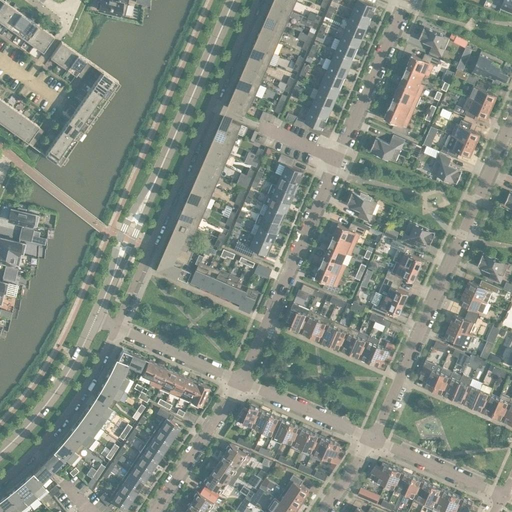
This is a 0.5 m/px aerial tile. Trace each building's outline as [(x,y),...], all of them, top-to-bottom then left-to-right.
[(12,6),(4,0),(0,5),(0,21),(1,22),(12,6)] [(98,9),(124,15),(127,0),(99,0),(99,2),(97,1),(96,8),(98,8),(98,9)] [(273,0),(273,2),(292,11),(296,0),(295,0),(273,0)] [(357,0),(353,10),(371,17),(376,6),(375,5),(362,0),(357,0)] [(511,0),(502,0),(500,6),(511,11),(511,7),(511,0)] [(269,10),(268,13),(287,21),(292,11),(273,2),(273,3),(272,3),(269,10)] [(20,12),(12,6),(1,22),(9,28),(20,12)] [(370,18),(371,17),(353,10),(349,19),(366,27),(370,18)] [(18,34),(29,18),(20,12),(9,28),(18,34)] [(265,21),(264,23),(283,32),(287,21),(268,13),(264,20),(265,21)] [(37,24),(29,18),(18,34),(26,40),(37,24)] [(349,19),(344,29),(362,37),(366,27),(349,19)] [(278,42),(283,32),(264,23),(262,26),(259,33),(259,34),(278,42)] [(34,45),(45,30),(37,24),(26,40),(34,45)] [(423,27),(419,38),(418,39),(432,44),(429,51),(441,56),(449,37),(424,26),(423,27)] [(344,29),(340,39),(358,47),(358,46),(362,37),(344,29)] [(54,36),(45,30),(34,45),(42,51),(54,36)] [(278,42),(259,34),(258,37),(257,37),(254,44),(255,44),(273,53),(278,42)] [(353,57),(358,47),(340,39),(336,49),(353,57)] [(63,42),(61,41),(50,57),(58,63),(69,47),(63,42)] [(269,63),(273,53),(255,44),(253,47),(250,54),(250,55),(269,63)] [(58,63),(67,69),(78,53),(69,47),(58,63)] [(353,58),(353,57),(336,49),(331,59),(349,67),(353,58)] [(75,75),(76,74),(86,59),(78,53),(67,69),(75,75)] [(437,66),(440,59),(427,54),(425,60),(411,54),(411,55),(407,65),(429,74),(433,64),(437,66)] [(490,58),(479,54),(472,70),(483,75),(483,74),(493,78),(494,77),(503,82),(506,75),(496,71),(498,67),(488,62),(490,58)] [(245,65),(264,74),(269,63),(250,55),(249,58),(248,58),(245,65),(246,65),(245,65)] [(92,63),(86,59),(76,74),(81,77),(92,63)] [(345,76),(349,67),(331,59),(327,69),(345,77),(345,76)] [(458,62),(456,67),(462,70),(464,65),(459,62),(458,62)] [(260,84),(264,74),(245,65),(244,68),(241,75),(241,76),(260,84)] [(428,75),(429,74),(407,65),(402,75),(424,85),(424,84),(420,83),(424,73),(428,75)] [(340,87),(345,77),(327,69),(323,79),(340,87)] [(468,74),(456,69),(454,74),(465,79),(468,74)] [(102,70),(96,79),(112,90),(118,81),(102,70)] [(398,86),(419,95),(424,85),(402,75),(398,86)] [(255,95),(260,84),(241,76),(240,79),(239,79),(236,86),(255,95)] [(106,98),(112,90),(96,79),(90,87),(106,98)] [(340,87),(323,79),(318,89),(336,96),(340,87)] [(473,84),(468,96),(491,106),(496,94),(486,90),(488,85),(478,80),(475,85),(473,84)] [(232,97),(251,105),(255,95),(236,86),(235,89),(231,96),(232,96),(232,97)] [(415,106),(419,95),(398,86),(393,96),(415,106)] [(100,106),(106,98),(90,87),(85,95),(100,106)] [(332,106),(336,96),(318,89),(314,99),(332,106)] [(100,106),(85,95),(79,104),(94,115),(100,106)] [(388,107),(410,116),(415,106),(393,96),(388,107)] [(491,106),(468,96),(463,107),(465,108),(463,113),(474,118),(476,113),(486,117),(491,106)] [(232,97),(228,106),(235,110),(246,114),(249,105),(250,106),(251,105),(232,97)] [(314,99),(310,109),(328,116),(328,115),(332,106),(314,99)] [(0,110),(0,122),(3,124),(14,108),(6,102),(0,110)] [(79,104),(73,112),(89,123),(94,115),(79,104)] [(233,114),(235,110),(228,106),(226,111),(219,126),(238,134),(238,133),(237,133),(241,124),(231,120),(233,114)] [(406,126),(410,116),(388,107),(384,117),(384,118),(397,123),(394,130),(407,135),(410,128),(406,126)] [(443,107),(441,113),(449,117),(451,111),(443,107)] [(14,108),(3,124),(11,130),(22,114),(14,108)] [(322,128),(328,116),(310,109),(305,120),(297,116),(294,124),(305,129),(308,122),(322,128)] [(89,123),(73,112),(67,120),(83,131),(89,123)] [(11,130),(19,136),(30,120),(22,114),(11,130)] [(458,124),(456,123),(451,134),(474,144),(479,133),(469,129),(471,123),(461,119),(458,124)] [(30,120),(19,136),(28,142),(38,127),(39,126),(30,120)] [(67,120),(61,128),(77,139),(83,131),(67,120)] [(233,144),(238,134),(219,126),(215,133),(216,133),(215,136),(233,144)] [(43,131),(38,127),(28,142),(33,145),(43,131)] [(77,139),(61,128),(56,136),(71,147),(77,139)] [(375,138),(370,148),(370,149),(378,153),(376,155),(387,160),(388,157),(396,160),(405,138),(393,133),(389,143),(376,137),(375,138)] [(469,156),(474,144),(451,134),(449,133),(442,150),(457,157),(459,151),(469,156)] [(56,136),(50,144),(65,156),(71,147),(56,136)] [(210,147),(229,155),(233,144),(215,136),(214,137),(214,136),(211,144),(210,147)] [(425,137),(423,143),(424,143),(428,146),(429,146),(432,140),(425,137)] [(44,153),(59,164),(65,156),(50,144),(44,153)] [(224,165),(229,155),(210,147),(209,147),(206,154),(207,154),(205,157),(224,165)] [(263,149),(258,147),(255,153),(261,156),(263,149)] [(258,162),(261,156),(255,153),(253,160),(258,162)] [(286,164),(281,175),(299,183),(304,171),(303,170),(303,171),(290,165),(293,158),(281,153),(278,160),(286,164)] [(456,181),(457,182),(461,171),(461,170),(448,164),(451,158),(439,153),(431,171),(438,174),(437,177),(448,182),(449,179),(456,182),(456,181)] [(201,168),(220,176),(224,165),(205,157),(205,158),(205,157),(202,165),(201,168)] [(198,175),(196,178),(215,186),(220,176),(201,168),(200,168),(197,175),(198,175)] [(254,170),(249,168),(246,174),(251,177),(254,170)] [(249,183),(251,177),(246,174),(243,181),(249,183)] [(298,183),(299,183),(281,175),(277,185),(294,192),(298,183)] [(193,186),(192,189),(211,197),(215,186),(196,178),(196,179),(196,178),(193,186)] [(290,202),(294,192),(277,185),(272,195),(290,202)] [(206,207),(211,197),(192,189),(190,191),(187,198),(187,199),(206,207)] [(245,191),(240,189),(237,195),(242,198),(245,191)] [(352,192),(351,192),(347,203),(346,204),(360,210),(357,216),(369,221),(377,202),(370,199),(371,197),(360,192),(359,194),(352,191),(352,192)] [(239,204),(242,198),(237,195),(234,202),(239,204)] [(272,195),(268,205),(286,212),(286,211),(290,202),(272,195)] [(201,218),(206,207),(187,199),(186,202),(182,209),(183,209),(183,210),(201,218)] [(281,222),(286,212),(268,205),(264,215),(281,222)] [(10,208),(8,220),(36,226),(38,214),(25,211),(25,209),(17,206),(16,209),(10,208)] [(178,220),(197,228),(201,218),(183,210),(181,212),(178,220)] [(236,212),(231,210),(228,216),(233,219),(236,212)] [(281,223),(281,222),(264,215),(259,224),(277,232),(281,223)] [(230,225),(233,219),(228,216),(225,223),(230,225)] [(188,249),(197,228),(178,220),(177,223),(176,223),(173,230),(174,230),(172,233),(169,241),(165,249),(162,256),(157,268),(187,281),(192,270),(186,268),(193,251),(188,249)] [(413,244),(416,238),(429,244),(429,243),(430,243),(434,233),(434,232),(409,221),(401,239),(413,244)] [(337,224),(333,234),(355,244),(359,234),(363,235),(366,228),(354,223),(351,229),(338,223),(337,224)] [(259,224),(255,234),(273,242),(273,241),(277,232),(259,224)] [(32,230),(33,229),(21,226),(20,232),(31,235),(32,230)] [(396,239),(398,234),(390,231),(391,228),(387,226),(384,234),(396,239)] [(20,232),(19,238),(30,240),(31,235),(20,232)] [(226,235),(221,232),(218,239),(224,241),(226,235)] [(267,253),(268,254),(273,242),(255,234),(250,232),(245,243),(242,242),(241,245),(238,251),(250,256),(254,248),(267,253)] [(350,254),(355,244),(333,234),(328,245),(350,254)] [(25,242),(0,236),(0,248),(22,254),(25,242)] [(221,247),(224,241),(218,239),(216,245),(221,247)] [(401,250),(396,261),(418,270),(422,260),(423,260),(423,259),(409,253),(412,247),(400,242),(397,249),(401,250)] [(350,255),(350,254),(328,245),(324,255),(346,265),(346,264),(341,262),(346,253),(350,255)] [(0,248),(0,260),(18,265),(21,254),(22,254),(0,248)] [(482,253),(477,264),(477,265),(490,271),(488,277),(500,282),(508,264),(483,253),(482,253)] [(341,275),(346,265),(324,255),(319,266),(341,275)] [(199,261),(190,282),(200,287),(210,265),(199,261)] [(413,280),(418,270),(396,261),(392,271),(388,269),(385,276),(397,281),(400,275),(413,281),(414,280),(413,280)] [(376,271),(378,266),(370,262),(368,267),(376,271)] [(219,270),(210,265),(200,287),(210,291),(219,270)] [(5,266),(4,271),(16,274),(17,268),(5,266)] [(340,287),(337,285),(341,275),(319,266),(315,276),(314,277),(328,282),(325,289),(337,294),(340,287)] [(210,291),(220,295),(228,277),(230,273),(220,268),(219,270),(210,291)] [(14,279),(16,274),(4,271),(3,277),(14,279)] [(382,293),(382,294),(403,303),(408,293),(395,287),(397,281),(385,276),(382,282),(390,286),(386,295),(382,293)] [(220,295),(230,300),(238,282),(228,277),(220,295)] [(469,280),(464,291),(487,301),(492,290),(497,292),(499,287),(481,279),(479,284),(469,280)] [(511,283),(506,281),(503,288),(511,291),(511,283)] [(230,300),(240,304),(248,286),(238,282),(230,300)] [(309,293),(311,294),(314,288),(303,283),(300,289),(309,293)] [(262,292),(258,291),(248,286),(240,304),(246,307),(254,310),(262,292)] [(309,293),(300,289),(299,289),(297,294),(306,298),(309,293)] [(459,303),(469,307),(467,312),(477,317),(480,312),(482,313),(487,301),(464,291),(459,303)] [(403,303),(382,294),(377,304),(373,302),(370,309),(383,315),(385,309),(399,314),(403,303)] [(300,330),(309,309),(293,302),(286,319),(292,321),(290,326),(300,330)] [(0,308),(0,314),(9,317),(11,312),(0,308)] [(300,330),(310,335),(319,314),(309,309),(300,330)] [(475,322),(477,317),(467,312),(465,317),(455,313),(450,324),(472,334),(473,334),(469,332),(474,322),(475,322)] [(319,314),(310,335),(320,339),(329,318),(319,314)] [(320,339),(330,343),(339,322),(329,318),(320,339)] [(339,322),(330,343),(340,348),(349,326),(339,322)] [(402,327),(391,322),(388,327),(399,332),(402,327)] [(465,345),(467,346),(472,334),(450,324),(445,336),(454,340),(452,345),(463,350),(465,345)] [(340,348),(350,352),(359,331),(349,326),(340,348)] [(359,331),(350,352),(360,356),(367,340),(357,335),(359,331)] [(360,356),(369,360),(377,344),(367,340),(360,356)] [(446,346),(435,341),(433,347),(444,351),(446,346)] [(377,344),(369,360),(380,365),(382,361),(388,363),(393,351),(377,344)] [(122,348),(117,358),(140,368),(144,358),(122,348)] [(111,369),(110,369),(132,381),(132,380),(123,375),(128,363),(139,368),(140,368),(117,358),(116,360),(115,359),(115,360),(116,361),(111,369)] [(149,383),(158,364),(148,359),(141,374),(151,379),(149,383)] [(168,368),(158,364),(149,383),(159,388),(168,368)] [(424,379),(422,383),(432,388),(440,371),(423,364),(418,376),(424,379)] [(178,372),(168,368),(159,388),(169,392),(178,372)] [(105,378),(127,391),(132,381),(110,369),(111,370),(106,379),(105,378)] [(450,376),(440,371),(432,388),(442,392),(450,376)] [(188,377),(178,372),(169,392),(179,396),(188,377)] [(452,397),(460,380),(450,376),(442,392),(452,397)] [(197,381),(188,377),(179,396),(189,401),(198,381),(197,381)] [(100,387),(100,388),(117,398),(122,389),(126,391),(127,391),(105,378),(105,379),(106,379),(101,388),(100,387)] [(469,384),(460,380),(452,397),(462,401),(469,384)] [(209,386),(198,381),(189,401),(190,400),(201,405),(201,404),(202,403),(206,405),(211,396),(206,394),(209,386),(209,387),(209,386)] [(140,391),(143,387),(136,383),(133,387),(140,391)] [(469,384),(462,401),(472,405),(479,388),(469,384)] [(111,408),(117,398),(100,388),(99,388),(100,389),(95,397),(94,397),(111,408)] [(472,405),(482,409),(489,393),(479,388),(472,405)] [(489,393),(482,409),(492,414),(501,393),(501,392),(499,397),(489,393)] [(492,414),(502,418),(511,397),(501,393),(492,414)] [(157,402),(163,405),(167,398),(160,395),(157,402)] [(88,406),(105,417),(111,408),(94,397),(95,398),(89,406),(88,406)] [(511,397),(502,418),(511,422),(511,397)] [(167,398),(163,405),(169,409),(173,402),(167,398)] [(140,403),(136,410),(140,413),(144,406),(140,403)] [(253,425),(260,409),(250,404),(248,409),(243,406),(236,418),(253,425)] [(98,427),(105,417),(88,406),(89,407),(83,415),(82,414),(82,415),(98,427)] [(157,425),(173,436),(179,426),(167,418),(170,413),(159,407),(156,412),(163,416),(157,425)] [(270,413),(260,409),(253,425),(263,430),(270,413)] [(136,419),(140,413),(136,410),(132,416),(136,419)] [(182,416),(194,422),(197,416),(185,410),(182,416)] [(270,413),(263,430),(273,434),(280,417),(270,413)] [(75,423),(92,436),(98,427),(82,415),(83,416),(77,424),(76,423),(75,423)] [(273,434),(283,438),(290,422),(280,417),(273,434)] [(292,442),(290,447),(291,447),(300,426),(290,422),(283,438),(292,442)] [(95,439),(92,436),(75,423),(75,424),(76,424),(70,432),(69,431),(69,432),(85,445),(88,447),(95,439)] [(123,430),(127,432),(131,426),(127,423),(123,430)] [(167,445),(173,436),(157,425),(151,434),(167,445)] [(291,447),(300,451),(310,430),(300,426),(291,447)] [(122,439),(127,432),(123,430),(118,436),(122,439)] [(312,451),(310,455),(310,456),(319,435),(310,430),(300,451),(301,451),(303,447),(312,451)] [(63,441),(62,440),(81,456),(78,453),(85,445),(69,432),(68,432),(69,433),(63,441)] [(165,447),(167,445),(151,434),(145,443),(161,454),(162,452),(162,453),(166,448),(165,447)] [(310,456),(320,460),(329,439),(319,435),(310,456)] [(236,442),(244,445),(246,440),(239,437),(236,442)] [(345,451),(338,448),(340,443),(329,439),(320,460),(321,460),(322,456),(338,462),(345,451)] [(73,465),(81,456),(62,440),(61,440),(62,441),(56,449),(55,448),(73,465)] [(227,448),(224,453),(240,464),(244,467),(250,458),(251,458),(251,457),(248,454),(248,455),(229,442),(225,447),(227,448)] [(109,450),(114,452),(118,446),(114,443),(109,450)] [(155,463),(161,454),(145,443),(139,452),(155,463)] [(73,465),(55,448),(54,448),(55,449),(47,457),(55,465),(61,471),(69,462),(73,465)] [(109,459),(114,452),(109,450),(105,456),(109,459)] [(118,451),(114,457),(122,463),(125,457),(121,454),(121,453),(118,451)] [(149,471),(150,471),(154,466),(153,465),(155,463),(139,452),(133,461),(149,472),(149,471)] [(224,453),(217,462),(233,473),(240,464),(224,453)] [(47,473),(48,472),(51,469),(55,465),(47,457),(43,461),(32,473),(31,472),(30,472),(47,491),(48,490),(45,487),(53,479),(47,473)] [(143,481),(149,472),(133,461),(127,470),(143,481)] [(217,462),(211,472),(227,483),(233,473),(217,462)] [(368,476),(385,483),(392,466),(382,462),(380,466),(375,464),(368,476)] [(100,463),(96,470),(100,472),(104,466),(100,463)] [(69,472),(72,475),(76,472),(78,470),(75,466),(69,472)] [(402,471),(392,466),(385,483),(395,487),(402,471)] [(265,472),(261,469),(256,475),(261,478),(265,472)] [(100,472),(96,470),(92,476),(96,479),(100,472)] [(143,481),(127,470),(121,479),(137,490),(143,481)] [(327,474),(316,470),(314,475),(325,480),(327,474)] [(405,492),(412,475),(402,471),(395,487),(405,492)] [(39,498),(47,491),(30,472),(30,473),(31,474),(24,480),(23,479),(22,480),(39,498)] [(222,492),(221,492),(227,483),(211,472),(208,476),(206,475),(203,481),(222,493),(222,494),(223,493),(222,492)] [(284,489),(302,501),(308,490),(300,484),(303,480),(293,473),(290,478),(291,479),(284,489)] [(257,484),(261,478),(256,475),(252,481),(257,484)] [(422,479),(412,475),(405,492),(414,496),(412,500),(413,500),(422,479)] [(267,486),(271,480),(266,476),(262,482),(267,486)] [(135,492),(137,490),(121,479),(115,488),(131,499),(131,498),(132,498),(136,493),(135,492)] [(423,505),(432,484),(422,479),(413,500),(423,505)] [(15,487),(15,486),(14,487),(27,502),(36,495),(39,499),(39,498),(22,480),(23,481),(15,487)] [(442,488),(432,484),(423,505),(425,501),(434,505),(432,509),(433,509),(442,488)] [(54,485),(48,491),(51,494),(53,493),(57,489),(54,485)] [(21,511),(19,509),(27,502),(14,487),(15,488),(7,494),(6,493),(20,511),(21,511)] [(109,498),(103,492),(99,496),(107,505),(113,500),(124,508),(131,499),(115,488),(109,498)] [(439,511),(443,511),(452,492),(442,488),(433,509),(439,511)] [(246,495),(251,498),(255,492),(250,489),(246,495)] [(275,497),(274,497),(295,511),(302,501),(284,489),(278,499),(275,497)] [(195,496),(192,501),(208,511),(213,511),(218,505),(218,506),(219,506),(219,505),(197,490),(193,495),(195,496)] [(443,511),(445,509),(451,511),(454,511),(462,497),(452,492),(443,511)] [(0,503),(6,511),(20,511),(6,493),(6,494),(6,495),(0,499),(0,503)] [(369,500),(376,503),(379,498),(371,494),(369,500)] [(247,504),(251,498),(246,495),(242,501),(247,504)] [(250,502),(255,505),(258,500),(253,497),(250,502)] [(294,511),(295,511),(274,497),(267,507),(269,509),(267,511),(294,511)] [(472,501),(462,497),(454,511),(474,511),(477,509),(470,506),(472,501)] [(208,511),(192,501),(185,510),(187,511),(208,511)]
